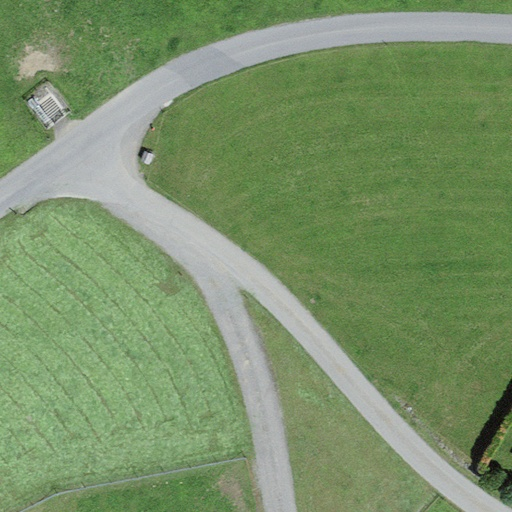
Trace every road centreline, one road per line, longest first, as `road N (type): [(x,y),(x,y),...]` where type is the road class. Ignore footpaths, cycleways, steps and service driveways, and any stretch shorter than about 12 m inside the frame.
road 1 (unclassified): [(511,38),(318,36),(224,59),(0,204)]
road 2 (track): [(86,149),(126,189),(248,264),(436,471),(495,511)]
